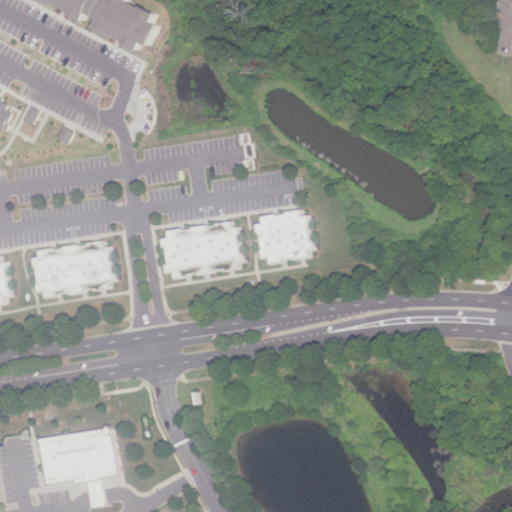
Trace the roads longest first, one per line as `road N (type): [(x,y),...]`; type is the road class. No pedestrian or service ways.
road 1 (tertiary): [(511,302),(349,305),(0,358)]
road 2 (tertiary): [(329,342),(511,334)]
road 3 (tertiary): [(156,368),(329,342)]
